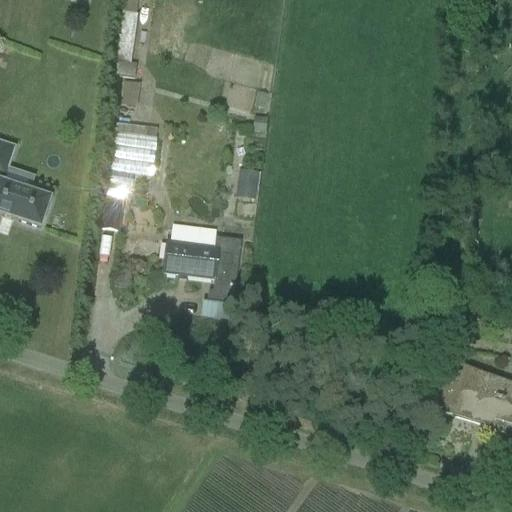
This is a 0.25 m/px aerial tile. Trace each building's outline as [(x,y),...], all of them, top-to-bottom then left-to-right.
[(121,0),(120,14),(136,16),(137,0),(121,0)] [(137,111),(140,87),(123,85),(120,108),(137,111)] [(252,135),(265,137),(267,121),(254,119),(252,135)] [(115,175),(155,176),(156,129),(116,128),(115,175)] [(0,218),(41,232),(50,202),(2,186),(14,151),(0,146),(0,218)] [(239,175),(237,188),(256,190),(258,177),(239,175)] [(117,234),(121,206),(105,204),(101,232),(117,234)] [(207,306),(233,309),(240,244),(215,240),(215,237),(172,232),(170,245),(166,244),(163,276),(214,283),(212,295),(208,294),(207,306)] [(511,430),(511,428),(511,386),(449,366),(432,414),(451,421),(454,412),(511,430)]
